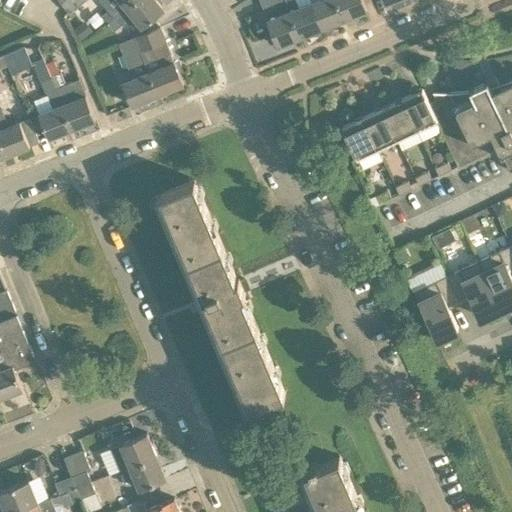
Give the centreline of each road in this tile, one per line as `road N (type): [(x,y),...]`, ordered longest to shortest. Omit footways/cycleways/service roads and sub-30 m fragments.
road 1 (residential): [(437,511),(246,92)]
road 2 (residential): [(246,92),(476,0)]
road 3 (residential): [(170,387),(76,163)]
road 4 (residential): [(81,417),(0,212)]
road 5 (residential): [(76,163),(246,92)]
road 6 (residential): [(224,511),(170,387)]
